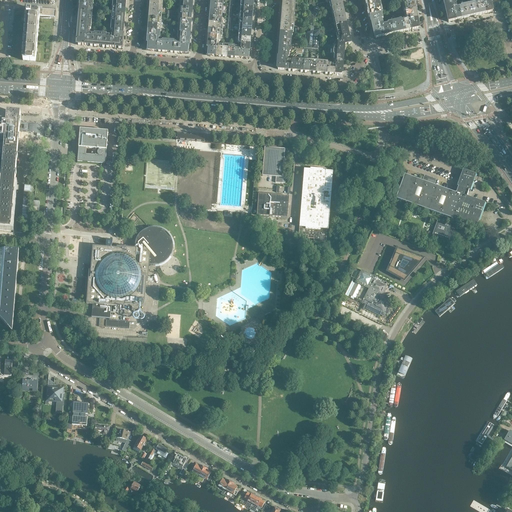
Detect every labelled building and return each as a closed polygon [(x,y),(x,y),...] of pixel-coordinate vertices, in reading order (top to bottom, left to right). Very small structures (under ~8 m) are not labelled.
[(342,7),(341,4),(342,3),(341,2),(341,1),(330,3),(332,9),(342,7)] [(379,8),(378,2),(367,5),(369,11),(379,8)] [(455,8),(455,6),(455,5),(455,2),(444,5),(446,13),(453,12),(452,9),(455,8)] [(485,14),(483,5),(482,2),(479,3),(480,4),(477,5),(479,15),(485,14)] [(415,9),(414,8),(413,3),(402,5),(404,14),(405,14),(415,11),(415,10),(415,9)] [(492,12),(490,4),(483,5),(485,14),(492,12)] [(479,15),(477,5),(475,5),(474,5),(471,6),(473,16),(479,15)] [(473,16),(471,6),(465,7),(467,18),(473,16)] [(343,13),(342,7),(332,9),(333,15),(343,13)] [(467,18),(465,7),(461,8),(461,9),(459,9),(461,19),(467,18)] [(381,14),(379,8),(369,11),(369,13),(369,14),(369,16),(370,16),(370,17),(381,14)] [(461,19),(459,9),(456,10),(455,8),(452,9),(453,12),(455,20),(461,19)] [(54,11),(40,9),(38,9),(35,9),(34,9),(33,9),(32,9),(31,9),(31,11),(40,12),(39,16),(51,17),(53,17),(54,12),(54,11)] [(39,16),(40,12),(31,11),(27,10),(27,15),(26,20),(26,24),(25,28),(26,28),(25,33),(25,37),(24,42),(24,46),(24,51),(23,51),(23,55),(23,60),(35,62),(36,56),(36,53),(36,52),(37,47),(37,43),(37,38),(38,38),(38,34),(38,29),(39,25),(38,25),(39,20),(39,16)] [(417,19),(415,11),(405,14),(406,19),(409,19),(410,21),(417,20),(417,19)] [(455,20),(453,12),(446,13),(448,22),(455,21),(455,20)] [(345,19),(343,13),(333,15),(334,21),(345,19)] [(382,20),(381,14),(370,17),(369,18),(370,20),(371,20),(371,23),(381,21),(382,20)] [(346,23),(346,22),(345,21),(345,19),(334,21),(336,27),(346,24),(346,23)] [(412,30),(410,21),(409,19),(406,19),(406,21),(404,22),(406,31),(412,30)] [(419,29),(417,20),(410,21),(412,30),(419,29)] [(382,25),(381,21),(371,23),(373,29),(380,28),(379,25),(382,25)] [(406,31),(404,22),(402,22),(401,21),(397,22),(400,33),(406,31)] [(400,33),(397,22),(391,23),(394,34),(400,33)] [(394,34),(391,23),(388,24),(387,25),(385,26),(388,35),(394,34)] [(347,31),(347,28),(347,27),(347,26),(346,25),(346,24),(336,27),(337,33),(347,31)] [(388,35),(385,26),(383,26),(382,25),(379,25),(380,28),(382,37),(388,35)] [(382,37),(380,28),(373,29),(375,38),(382,37)] [(318,49),(319,37),(319,30),(317,31),(314,32),(311,32),(307,33),(307,37),(306,41),(306,44),(306,47),(306,48),(311,49),(318,49)] [(87,46),(87,37),(78,37),(77,45),(78,45),(78,46),(80,46),(81,45),(87,46)] [(350,44),(349,37),(340,39),(338,38),(336,43),(344,44),(344,45),(347,44),(348,44),(348,45),(350,44)] [(122,49),(122,40),(113,40),(112,48),(118,48),(118,49),(120,49),(121,49),(122,49)] [(155,51),(155,43),(147,43),(147,51),(155,51)] [(344,51),(344,45),(344,44),(336,43),(333,50),(344,51)] [(188,54),(189,46),(181,45),(180,53),(188,54)] [(215,56),(216,48),(208,48),(207,56),(215,56)] [(248,59),(249,51),(241,50),(240,58),(248,59)] [(288,56),(288,53),(279,52),(279,53),(278,53),(278,55),(279,56),(278,57),(278,60),(283,60),(283,59),(287,59),(287,57),(288,56)] [(342,65),(343,57),(334,56),(334,57),(333,60),(334,61),(334,63),(337,63),(337,64),(342,65)] [(284,70),(285,61),(287,61),(287,59),(283,59),(283,60),(278,60),(277,68),(278,70),(284,70)] [(291,71),(292,61),(293,60),(288,60),(287,61),(285,61),(284,70),(288,70),(288,71),(290,71),(291,71)] [(342,74),(342,65),(337,64),(337,63),(334,63),(334,65),(336,65),(335,74),(341,75),(342,74)] [(16,122),(20,123),(21,114),(7,113),(6,122),(6,121),(11,122),(12,122),(14,122),(16,122)] [(3,121),(3,122),(3,123),(0,122),(0,130),(3,130),(6,130),(5,131),(6,131),(6,132),(5,138),(5,139),(3,157),(3,158),(3,159),(2,174),(2,175),(1,193),(1,194),(0,194),(0,199),(0,227),(11,228),(12,222),(12,220),(12,219),(18,150),(18,149),(18,147),(18,143),(19,136),(19,132),(19,131),(19,130),(20,123),(16,122),(14,122),(14,121),(13,121),(12,121),(12,122),(11,122),(6,121),(6,122),(3,121)] [(28,132),(19,131),(19,132),(40,134),(41,124),(20,123),(19,128),(26,129),(26,130),(28,130),(28,124),(39,125),(39,133),(28,132)] [(28,124),(28,130),(28,132),(35,132),(39,133),(39,125),(28,124)] [(87,133),(80,132),(79,148),(78,150),(85,151),(85,149),(95,149),(95,151),(106,152),(106,150),(108,135),(108,134),(90,133),(87,133)] [(204,143),(205,135),(204,135),(197,135),(197,134),(197,135),(194,135),(194,134),(194,135),(188,134),(185,134),(185,133),(185,134),(178,133),(177,133),(176,140),(180,141),(203,143),(204,143)] [(285,152),(285,149),(265,148),(262,176),(276,177),(276,179),(276,181),(275,183),(282,184),(285,152)] [(310,170),(304,169),(299,227),(299,229),(299,235),(308,236),(308,239),(314,239),(314,242),(326,243),(327,230),(328,230),(329,217),(333,172),(326,171),(326,170),(310,168),(310,170)] [(472,179),(468,190),(470,191),(476,175),(463,170),(457,186),(458,187),(462,176),(467,178),(472,179)] [(466,197),(468,190),(472,179),(467,178),(462,176),(458,187),(456,193),(435,185),(434,185),(428,183),(429,181),(426,180),(425,182),(422,181),(418,180),(404,175),(400,186),(400,188),(396,199),(408,203),(407,205),(413,207),(414,205),(452,219),(451,220),(453,220),(454,220),(454,218),(477,226),(485,203),(466,197)] [(422,181),(425,182),(426,180),(429,181),(428,183),(434,185),(436,180),(424,176),(422,181)] [(289,197),(258,194),(256,215),(278,217),(287,218),(289,197)] [(449,240),(452,230),(443,227),(444,225),(438,222),(434,233),(433,232),(432,234),(449,240)] [(135,246),(135,245),(136,240),(136,239),(139,235),(140,234),(144,231),(144,230),(149,228),(150,228),(155,228),(156,228),(161,229),(162,229),(166,232),(167,233),(170,236),(170,237),(172,242),(172,243),(173,248),(173,249),(172,254),(171,254),(171,255),(169,259),(168,259),(164,263),(163,263),(160,265),(159,265),(158,265),(153,266),(151,266),(151,267),(153,267),(158,267),(159,267),(164,265),(165,264),(169,261),(170,260),(173,255),(173,254),(174,249),(175,248),(174,245),(174,243),(174,241),(172,236),(171,235),(168,232),(167,231),(163,228),(160,227),(155,226),(150,226),(149,227),(147,227),(144,229),(143,229),(140,231),(139,232),(138,233),(136,236),(134,239),(133,244),(133,246),(135,246)] [(111,250),(111,248),(111,247),(112,247),(112,241),(110,241),(106,241),(106,243),(106,247),(106,248),(106,253),(95,252),(94,259),(98,259),(97,267),(91,266),(90,266),(89,270),(89,278),(94,279),(94,283),(92,283),(90,297),(92,297),(92,301),(93,301),(96,301),(96,305),(108,306),(109,302),(137,305),(138,305),(139,297),(141,297),(142,283),(145,283),(146,283),(147,274),(144,274),(145,265),(149,265),(151,266),(153,266),(158,265),(159,265),(160,265),(163,263),(164,263),(168,259),(169,259),(171,255),(171,254),(172,254),(173,249),(173,248),(172,243),(172,242),(170,237),(170,236),(167,233),(166,232),(162,229),(161,229),(156,228),(155,228),(150,228),(149,228),(144,230),(144,231),(140,234),(139,235),(136,239),(136,240),(135,245),(135,246),(135,248),(134,252),(111,250)] [(386,272),(404,282),(425,258),(396,248),(386,272)] [(15,305),(19,251),(13,251),(13,252),(10,252),(10,251),(4,250),(4,251),(3,265),(2,273),(1,273),(0,274),(0,273),(0,277),(1,278),(2,278),(1,287),(0,287),(0,292),(0,298),(0,318),(1,319),(3,321),(3,322),(8,328),(13,328),(14,310),(15,308),(15,305)] [(483,270),(482,271),(485,274),(503,263),(504,261),(502,259),(499,260),(498,260),(483,270)] [(484,275),(487,279),(505,267),(503,263),(484,275)] [(383,294),(386,288),(385,288),(386,286),(387,284),(388,283),(372,276),(361,271),(360,273),(357,271),(356,271),(356,273),(354,272),(342,294),(346,296),(353,300),(354,298),(356,299),(364,303),(362,306),(363,307),(365,308),(366,305),(367,305),(365,309),(379,316),(380,315),(381,315),(383,316),(387,314),(389,311),(386,310),(389,304),(388,304),(389,302),(389,301),(387,300),(387,299),(381,296),(382,294),(383,294)] [(454,293),(458,298),(471,289),(474,287),(477,284),(473,279),(468,283),(454,293)] [(435,312),(439,317),(448,310),(452,306),(454,304),(449,299),(445,303),(435,312)] [(108,306),(96,305),(96,306),(94,306),(93,317),(110,319),(111,307),(108,307),(108,306)] [(130,330),(130,322),(109,321),(106,321),(106,327),(106,328),(130,330)] [(413,359),(405,356),(404,359),(400,368),(397,375),(404,378),(413,359)] [(11,376),(13,361),(9,361),(6,360),(5,360),(5,363),(0,362),(0,373),(1,373),(4,373),(4,376),(11,376)] [(37,392),(39,374),(34,373),(34,376),(28,375),(29,371),(22,370),(21,380),(23,380),(22,391),(37,392)] [(62,413),(64,398),(62,398),(63,388),(56,388),(54,388),(54,386),(48,386),(48,387),(47,400),(47,401),(48,401),(56,402),(55,413),(62,413)] [(494,415),(494,416),(494,417),(494,418),(494,419),(494,420),(495,419),(496,419),(497,418),(498,417),(499,416),(500,415),(510,396),(510,395),(510,394),(510,393),(509,393),(508,392),(507,392),(507,393),(506,393),(506,394),(495,413),(495,414),(494,414),(494,415)] [(85,417),(86,414),(88,415),(88,404),(83,404),(77,403),(74,403),(73,413),(76,414),(76,417),(73,416),(72,425),(87,426),(87,418),(85,417)] [(495,425),(491,422),(477,443),(482,446),(495,425)] [(113,436),(113,431),(109,431),(110,427),(105,426),(105,427),(94,426),(94,428),(93,428),(93,430),(94,430),(94,431),(94,432),(95,432),(95,431),(103,432),(103,434),(102,434),(102,435),(106,435),(107,433),(108,433),(109,433),(109,435),(110,435),(113,436)] [(129,436),(130,433),(119,430),(117,438),(116,441),(125,443),(126,444),(126,440),(127,440),(128,436),(129,436)] [(511,432),(510,431),(503,442),(511,447),(511,457),(507,467),(511,470),(511,432)] [(144,444),(147,439),(140,436),(134,447),(140,451),(143,447),(144,444)] [(126,452),(131,442),(127,440),(126,440),(126,444),(125,443),(122,450),(126,452)] [(166,453),(168,450),(167,450),(168,449),(166,448),(165,449),(158,445),(156,450),(154,453),(165,459),(168,454),(166,453)] [(471,459),(475,461),(481,449),(477,447),(471,459)] [(154,453),(156,450),(152,448),(145,461),(148,463),(154,453)] [(183,467),(186,461),(187,461),(189,459),(185,457),(184,457),(183,458),(178,455),(177,455),(174,459),(175,460),(173,463),(178,466),(179,464),(183,467)] [(168,472),(172,463),(173,463),(175,460),(174,459),(172,458),(165,470),(168,472)] [(153,468),(143,462),(141,465),(152,471),(153,468)] [(199,476),(204,468),(200,466),(200,467),(196,465),(194,468),(192,468),(190,471),(192,472),(199,476)] [(209,476),(211,473),(207,471),(208,470),(204,468),(199,476),(200,477),(209,482),(210,479),(211,478),(209,477),(209,476)] [(226,491),(230,482),(227,480),(226,481),(222,479),(220,483),(218,483),(217,485),(218,486),(218,487),(223,490),(226,491)] [(386,482),(378,481),(375,502),(383,503),(386,482)] [(136,493),(141,486),(134,482),(130,489),(136,493)] [(235,491),(237,487),(234,485),(234,484),(230,482),(226,491),(233,495),(236,496),(237,493),(238,493),(235,491),(236,491),(235,491)] [(247,493),(246,494),(246,496),(244,498),(247,500),(248,501),(245,506),(247,507),(250,509),(253,504),(256,497),(252,494),(251,495),(247,493)] [(264,504),(265,503),(261,500),(256,497),(253,504),(250,509),(255,511),(258,506),(259,507),(259,506),(262,508),(264,504)]
